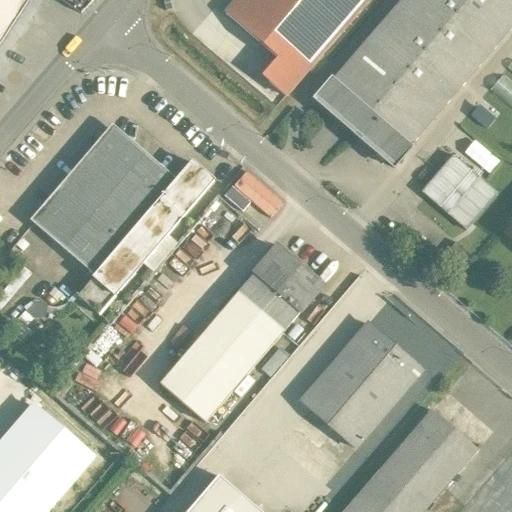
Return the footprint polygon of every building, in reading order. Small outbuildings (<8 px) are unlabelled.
[(22,0),(0,0),(0,45),(28,3),(22,0)] [(239,0),(226,15),(285,65),(269,82),(286,96),(368,0),(239,0)] [(511,28),(511,0),(403,0),(332,83),(409,148),(511,28)] [(511,84),(503,77),(490,92),(511,110),(511,84)] [(409,148),(332,83),(330,81),(313,102),(394,171),(411,150),(409,148)] [(478,109),(471,117),(485,129),(492,121),(478,109)] [(174,186),(112,133),(79,171),(33,225),(95,278),(77,298),(99,316),(213,183),(192,164),(174,186)] [(422,194),(466,232),(497,196),(453,158),(422,194)] [(473,259),(455,244),(440,262),(458,278),(473,259)] [(277,249),(253,277),(299,315),(322,288),(277,249)] [(299,315),(253,277),(159,386),(205,425),(299,315)] [(367,326),(301,404),(355,451),(421,373),(367,326)] [(431,412),(345,511),(424,511),(477,452),(431,412)] [(0,447),(0,511),(42,511),(85,462),(28,414),(0,447)] [(257,511),(219,479),(189,511),(257,511)]
